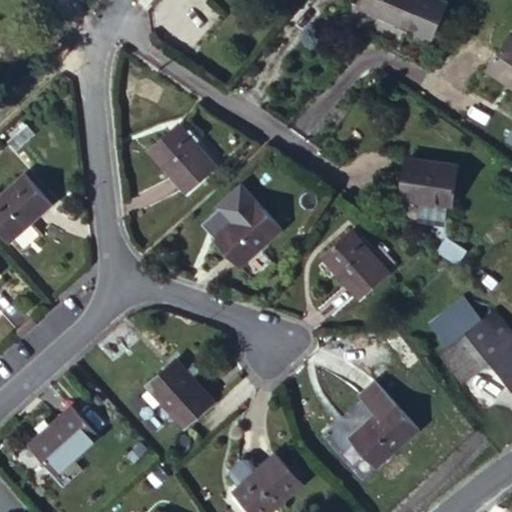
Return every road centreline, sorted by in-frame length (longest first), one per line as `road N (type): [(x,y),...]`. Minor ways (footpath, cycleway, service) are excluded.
road 1 (residential): [(121,284),(91,85),(105,22)]
road 2 (residential): [(309,156),(105,22)]
road 3 (residential): [(0,391),(121,284)]
road 4 (residential): [(121,284),(273,330)]
